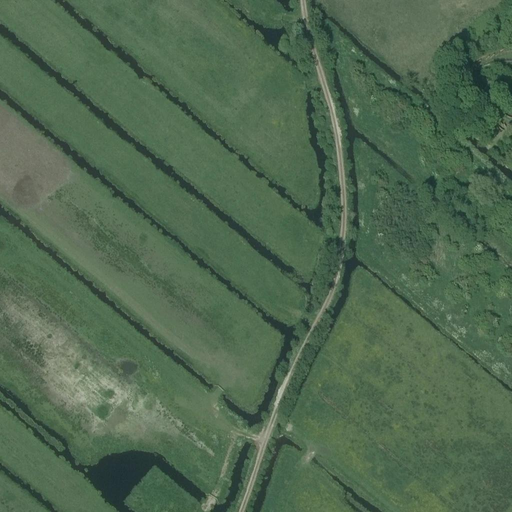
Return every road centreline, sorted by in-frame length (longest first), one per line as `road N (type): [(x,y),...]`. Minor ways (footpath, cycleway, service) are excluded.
road 1 (track): [(239,511),(279,399),(335,281),(342,230),(334,123),(302,0)]
road 2 (track): [(0,229),(230,430),(264,440)]
